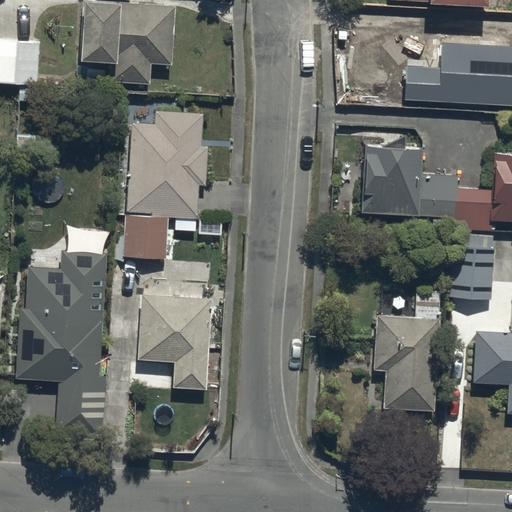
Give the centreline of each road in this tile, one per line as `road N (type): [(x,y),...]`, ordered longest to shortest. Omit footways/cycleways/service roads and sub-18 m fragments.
road 1 (residential): [(261,500),(282,0)]
road 2 (residential): [(0,488),(261,500)]
road 3 (residential): [(261,500),(436,511)]
